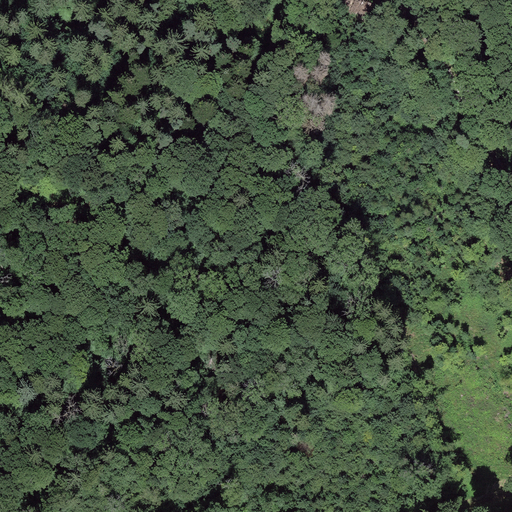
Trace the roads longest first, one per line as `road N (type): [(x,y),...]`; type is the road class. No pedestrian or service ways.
road 1 (track): [(285,0),(233,111),(197,221),(192,400),(174,511)]
road 2 (track): [(420,12),(466,109),(511,180)]
